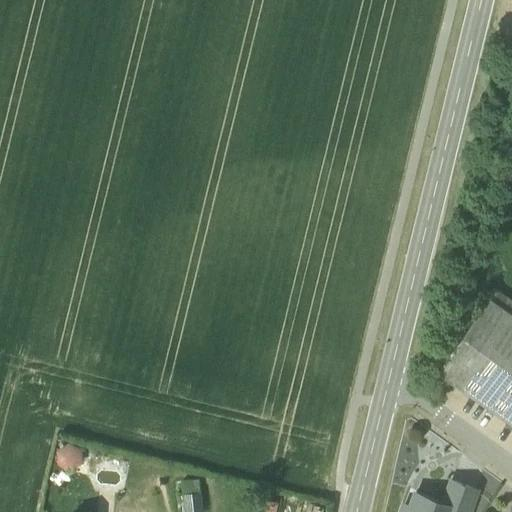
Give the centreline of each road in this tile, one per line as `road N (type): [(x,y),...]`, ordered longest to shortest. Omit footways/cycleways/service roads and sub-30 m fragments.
road 1 (tertiary): [(387,383),(481,0)]
road 2 (residential): [(387,383),(511,466)]
road 3 (tertiary): [(357,511),(387,383)]
